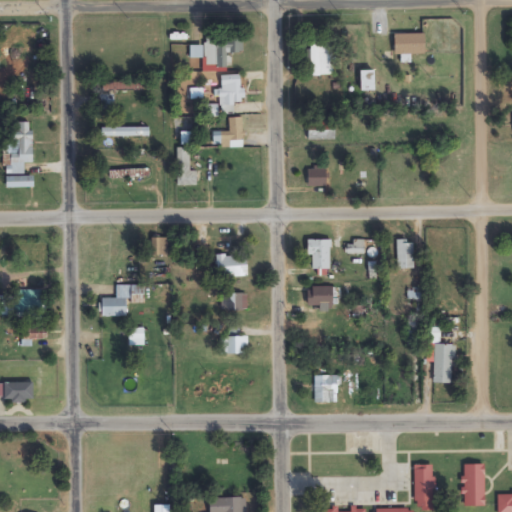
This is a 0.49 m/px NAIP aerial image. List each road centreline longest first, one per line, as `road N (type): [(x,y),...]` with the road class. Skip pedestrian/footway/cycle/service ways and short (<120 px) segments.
road 1 (residential): [(88,511),(71,0)]
road 2 (residential): [(0,425),(511,417)]
road 3 (residential): [(511,212),(0,219)]
road 4 (residential): [(282,511),(277,0)]
road 5 (residential): [(486,418),(483,0)]
road 6 (residential): [(277,0),(0,4)]
